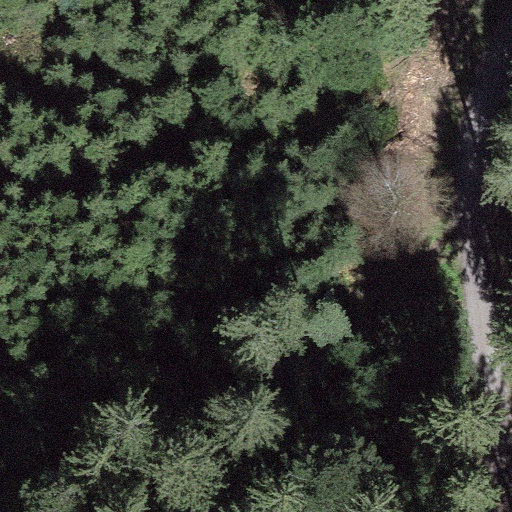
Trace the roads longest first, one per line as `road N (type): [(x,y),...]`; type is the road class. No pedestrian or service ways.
road 1 (track): [(51,511),(76,470),(461,153)]
road 2 (track): [(511,422),(461,153),(511,8)]
